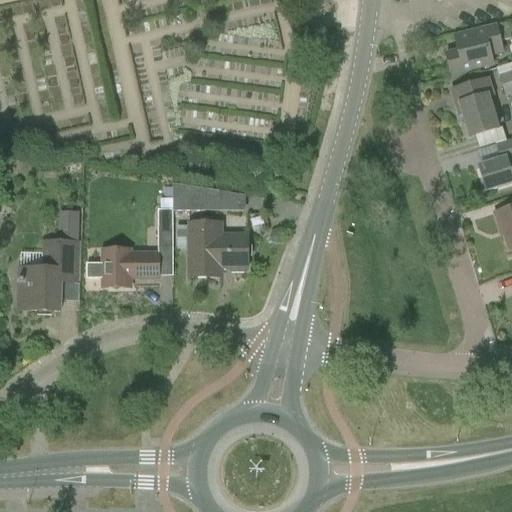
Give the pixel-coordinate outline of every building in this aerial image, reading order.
[(483,29),(487,45),(446,55),(451,76),(493,66),(491,58),(504,55),(501,43),(511,40),(508,24),(497,27),(497,26),(483,29)] [(511,65),(496,70),(499,78),(500,78),(506,98),(511,96),(511,65)] [(498,130),(488,98),(493,96),(489,81),(468,88),(473,102),(460,106),(470,138),(498,130)] [(511,141),(496,147),(501,162),(479,169),(486,193),(511,185),(511,141)] [(211,161),(187,158),(184,174),(208,177),(211,161)] [(173,212),(245,213),(246,197),(213,192),(213,183),(174,177),(173,212)] [(511,209),(492,216),(498,233),(500,233),(507,254),(511,252),(511,209)] [(56,240),(77,240),(77,212),(57,211),(56,240)] [(157,228),(158,252),(172,251),(172,217),(160,217),(160,228),(157,228)] [(222,237),(222,225),(188,225),(188,280),(215,280),(215,270),(247,270),(247,237),(222,237)] [(42,242),(41,272),(19,271),(17,313),(60,314),(61,286),(80,286),(81,243),(42,242)] [(102,290),(130,289),(130,280),(158,280),(157,256),(130,256),(130,252),(102,252),(102,290)]
